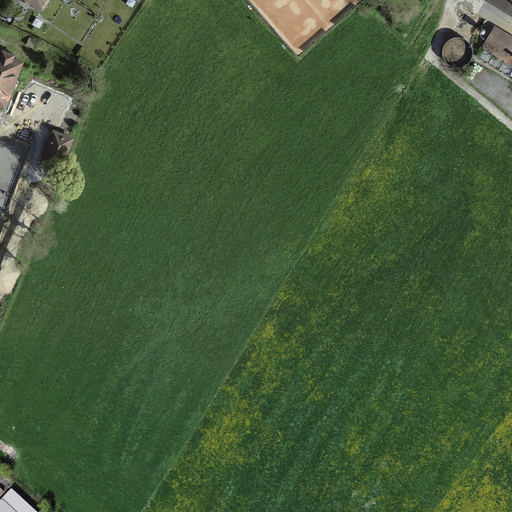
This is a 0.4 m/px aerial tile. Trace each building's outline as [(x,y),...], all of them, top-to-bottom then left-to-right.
[(407,19),(412,12),(406,8),(401,15),(407,19)] [(32,24),(40,29),(44,22),(37,17),(32,24)] [(483,46),(511,63),(511,52),(488,38),(483,46)] [(0,51),(0,102),(5,105),(23,59),(13,56),(14,52),(2,47),(1,50),(0,51)] [(53,137),(45,158),(61,164),(69,143),(53,137)] [(0,192),(15,153),(5,149),(7,143),(0,140),(0,192)] [(29,511),(11,495),(0,507),(0,511),(29,511)]
